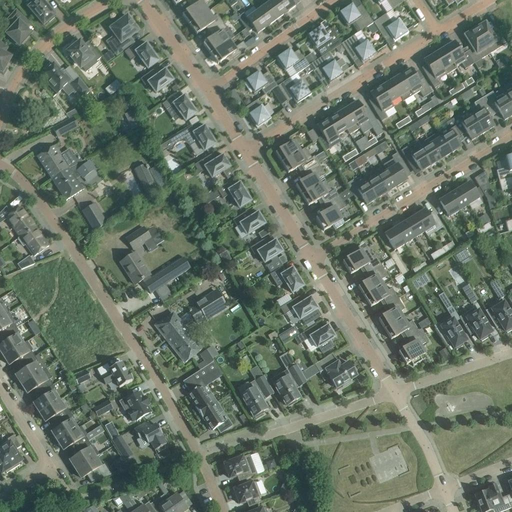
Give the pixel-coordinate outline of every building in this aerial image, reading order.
[(55,15),(44,3),(46,0),(33,0),(35,2),(28,8),(43,25),(48,21),(49,23),(55,18),(53,17),(55,15)] [(212,0),(211,0),(193,0),(191,2),(195,7),(183,15),(182,15),(189,25),(208,12),(204,6),(212,0)] [(275,0),(272,0),(266,5),(276,20),(286,14),(275,0)] [(275,0),(286,14),(295,7),(290,0),(275,0)] [(338,13),(339,15),(347,27),(354,23),(360,32),(366,28),(373,23),(358,0),(357,1),(361,6),(356,9),(352,4),(338,13)] [(375,0),(379,6),(386,1),(392,11),(405,2),(403,0),(375,0)] [(267,27),(276,20),(266,5),(256,12),(267,27)] [(18,44),(19,46),(31,33),(22,25),(26,20),(16,11),(11,16),(16,20),(12,24),(14,26),(7,34),(13,40),(13,42),(16,45),(18,44)] [(212,18),(208,12),(189,25),(197,35),(209,26),(212,31),(223,23),(217,14),(212,18)] [(258,34),(267,27),(256,12),(247,19),(244,14),(238,18),(249,32),(254,29),(258,34)] [(392,24),(386,15),(373,23),(375,26),(388,46),(389,46),(385,41),(390,37),(394,43),(408,33),(407,32),(413,28),(405,17),(400,21),(399,19),(392,24)] [(122,43),(138,31),(127,17),(110,29),(116,36),(107,42),(117,55),(126,48),(122,43)] [(204,44),(203,44),(210,55),(229,41),(234,38),(229,32),(223,23),(212,31),(216,36),(213,38),(204,44)] [(321,26),(307,35),(308,37),(316,50),(321,57),(322,57),(328,53),(329,53),(336,49),(341,45),(341,44),(337,38),(333,33),(327,23),(326,23),(329,27),(324,31),(321,26)] [(474,28),(490,54),(506,45),(498,33),(493,36),(485,24),(481,26),(480,25),(474,28)] [(490,54),(474,28),(468,32),(469,34),(465,36),(472,49),(467,52),(474,64),(490,54)] [(354,36),(341,44),(341,45),(345,51),(356,67),(357,67),(353,62),(358,59),(362,64),(376,55),(375,53),(367,41),(366,41),(360,32),(354,36)] [(1,42),(0,40),(0,72),(3,75),(7,68),(5,67),(11,57),(0,51),(0,43),(0,42),(1,42)] [(66,49),(65,50),(66,52),(75,64),(78,62),(86,72),(98,63),(97,61),(101,58),(95,49),(90,53),(84,45),(80,41),(71,49),(69,47),(67,48),(66,49)] [(234,48),(229,41),(210,55),(218,65),(218,64),(230,55),(233,59),(247,49),(243,42),(234,48)] [(444,49),(456,69),(457,69),(455,67),(461,64),(465,70),(474,64),(467,52),(462,56),(453,41),(448,44),(449,46),(444,49)] [(138,56),(148,70),(159,62),(150,50),(151,49),(147,43),(140,48),(141,49),(138,51),(134,46),(124,52),(130,61),(138,56)] [(290,48),(276,58),(277,60),(285,72),(292,67),(296,74),(297,74),(304,69),(309,66),(296,45),(295,46),(298,51),(293,54),(290,48)] [(341,45),(336,49),(338,53),(341,53),(345,51),(341,45)] [(456,69),(444,49),(434,55),(446,75),(456,69)] [(102,58),(106,64),(114,58),(110,52),(102,58)] [(321,57),(309,66),(313,71),(324,87),(321,82),(326,79),(329,84),(344,75),(343,73),(348,69),(341,59),(336,63),(334,61),(329,53),(328,53),(322,57),(321,57)] [(446,75),(434,55),(429,58),(428,56),(423,60),(432,74),(427,77),(434,89),(439,86),(435,79),(445,73),(446,75)] [(502,59),(495,63),(499,70),(506,65),(502,59)] [(76,93),(81,99),(90,92),(76,74),(75,74),(78,78),(73,82),(64,71),(62,73),(54,64),(51,66),(49,65),(50,64),(49,64),(43,70),(43,71),(44,70),(45,72),(43,74),(50,82),(48,84),(57,94),(62,89),(68,96),(73,92),(74,94),(76,93)] [(309,66),(304,69),(308,74),(309,73),(313,71),(309,66)] [(259,71),(244,80),(246,82),(254,94),(261,90),(264,95),(265,96),(277,87),(264,68),(267,73),(262,76),(259,71)] [(405,73),(401,76),(413,96),(419,92),(423,98),(432,93),(423,79),(418,82),(409,68),(404,71),(405,73)] [(156,94),(173,81),(169,76),(170,75),(165,69),(159,73),(160,74),(157,76),(153,70),(140,79),(145,86),(148,83),(156,94)] [(290,78),(277,87),(280,92),(288,102),(293,99),(297,104),(311,95),(310,93),(302,81),(301,81),(297,74),(290,79),(290,78)] [(401,76),(391,82),(400,97),(403,102),(413,96),(401,76)] [(467,87),(474,83),(471,79),(464,83),(467,87)] [(391,82),(381,88),(390,103),(391,103),(400,97),(391,82)] [(458,93),(464,89),(461,85),(455,89),(458,93)] [(511,85),(502,92),(504,96),(511,108),(511,85)] [(375,89),(370,92),(373,97),(379,108),(375,111),(382,122),(381,120),(387,117),(384,114),(393,108),(394,108),(391,103),(390,103),(381,88),(376,91),(375,89)] [(458,93),(455,89),(448,93),(451,97),(458,93)] [(279,92),(274,96),(283,109),(284,109),(282,106),(288,102),(280,92),(279,92)] [(492,93),(483,98),(494,116),(499,113),(504,121),(511,116),(511,108),(504,96),(497,101),(492,93)] [(171,98),(162,105),(165,109),(166,110),(172,106),(173,104),(186,122),(197,114),(188,102),(189,101),(184,95),(178,100),(179,101),(175,103),(171,98)] [(479,112),(471,116),(482,134),(494,127),(488,119),(494,116),(483,98),(474,104),(479,112)] [(271,120),(270,118),(262,105),(260,106),(257,101),(245,108),(249,114),(247,115),(257,129),(271,120)] [(352,106),(347,109),(360,129),(362,132),(371,127),(372,129),(377,137),(383,133),(375,120),(370,123),(368,121),(363,111),(356,101),(351,104),(352,106)] [(424,114),(430,110),(427,105),(421,109),(424,114)] [(347,109),(337,115),(347,130),(350,135),(360,129),(347,109)] [(417,118),(424,114),(421,109),(414,113),(417,118)] [(75,110),(66,115),(69,119),(77,115),(75,110)] [(132,112),(125,115),(132,130),(139,126),(132,112)] [(337,115),(328,121),(337,136),(347,130),(337,115)] [(421,127),(431,121),(428,116),(418,122),(421,127)] [(457,117),(451,120),(461,136),(466,133),(471,141),(482,134),(471,116),(461,123),(457,117)] [(405,126),(411,122),(408,117),(402,121),(405,126)] [(53,129),(57,138),(78,127),(73,118),(53,129)] [(448,127),(438,133),(441,138),(451,154),(461,148),(457,142),(463,139),(461,136),(451,120),(445,124),(448,127)] [(124,121),(112,126),(116,135),(128,130),(124,121)] [(322,122),(317,125),(323,136),(318,139),(319,140),(326,152),(336,145),(341,142),(339,139),(337,136),(328,121),(323,124),(322,122)] [(402,121),(395,125),(398,130),(405,126),(402,121)] [(418,122),(408,128),(411,133),(421,127),(418,122)] [(204,152),(216,145),(208,132),(209,132),(205,125),(198,129),(199,130),(195,133),(192,127),(158,148),(161,146),(172,149),(172,150),(173,150),(173,149),(173,148),(174,147),(175,146),(176,145),(177,144),(178,144),(179,143),(180,143),(182,143),(184,143),(185,143),(186,144),(187,144),(187,145),(188,145),(189,146),(190,147),(190,146),(198,141),(204,152)] [(313,130),(307,134),(313,144),(319,140),(318,139),(313,130)] [(438,133),(428,139),(431,144),(441,160),(451,154),(441,138),(438,133)] [(371,147),(378,142),(375,138),(368,142),(371,147)] [(428,139),(418,145),(421,150),(431,166),(441,160),(431,144),(428,139)] [(294,142),(275,153),(282,163),(300,152),(300,151),(294,142)] [(365,150),(371,147),(368,142),(362,146),(365,150)] [(406,148),(401,151),(410,167),(415,164),(421,172),(431,166),(421,150),(418,145),(408,151),(406,148)] [(37,157),(52,179),(69,168),(55,146),(37,157)] [(300,152),(282,163),(288,174),(297,168),(300,166),(304,172),(318,163),(314,157),(311,158),(305,149),(305,148),(300,151),(300,152)] [(373,149),(363,155),(367,160),(376,154),(373,149)] [(351,159),(358,155),(355,150),(348,154),(351,159)] [(324,152),(316,156),(319,161),(327,157),(324,152)] [(77,153),(73,156),(78,164),(82,162),(77,153)] [(393,159),(383,165),(387,171),(397,187),(407,181),(406,179),(401,172),(407,169),(397,153),(391,157),(393,159)] [(345,163),(351,159),(348,154),(342,158),(345,163)] [(229,168),(230,168),(226,162),(227,161),(223,155),(217,159),(217,160),(215,162),(211,155),(194,165),(199,174),(206,170),(212,179),(223,172),(228,179),(234,176),(229,168)] [(367,160),(363,155),(354,161),(358,168),(368,162),(367,160)] [(499,182),(511,178),(511,157),(505,159),(508,168),(496,172),(499,182)] [(66,201),(75,196),(84,190),(77,179),(81,176),(83,179),(95,170),(92,166),(89,161),(86,163),(84,160),(82,162),(78,164),(70,169),(69,168),(52,179),(66,201)] [(305,180),(295,186),(302,196),(320,185),(320,184),(317,180),(325,175),(318,163),(304,172),(308,178),(305,180)] [(148,171),(140,175),(149,194),(147,195),(166,186),(156,167),(149,171),(148,169),(149,169),(147,166),(146,166),(146,167),(147,170),(148,171)] [(387,171),(377,178),(387,193),(397,187),(387,171)] [(488,184),(485,172),(474,179),(479,187),(488,184)] [(352,181),(346,185),(356,200),(361,197),(366,206),(376,199),(367,184),(364,178),(354,184),(352,181)] [(367,184),(376,199),(387,193),(377,178),(367,184)] [(511,178),(499,182),(501,192),(511,188),(511,178)] [(320,185),(302,196),(308,206),(317,201),(321,199),(324,205),(338,196),(334,189),(331,191),(325,182),(325,181),(320,184),(320,185)] [(223,199),(230,194),(240,209),(251,202),(243,189),(244,189),(240,182),(233,186),(234,187),(231,190),(227,184),(217,190),(218,191),(221,196),(223,199)] [(459,189),(469,205),(479,199),(469,183),(459,189)] [(479,187),(487,200),(489,211),(495,210),(488,184),(479,187)] [(449,196),(459,211),(469,205),(459,189),(449,196)] [(218,191),(213,194),(216,199),(221,196),(218,191)] [(328,211),(316,219),(323,231),(332,226),(335,230),(350,221),(349,220),(344,223),(337,212),(345,207),(338,196),(324,205),(328,211)] [(459,211),(449,196),(439,202),(449,218),(459,211)] [(20,237),(34,227),(21,208),(11,214),(6,207),(0,213),(0,223),(7,219),(20,237)] [(443,228),(433,212),(428,216),(425,211),(415,217),(425,232),(424,232),(427,237),(443,228)] [(246,212),(232,221),(237,227),(240,225),(247,236),(265,225),(262,219),(262,218),(258,212),(252,216),(253,217),(250,219),(246,212)] [(87,221),(93,232),(105,225),(99,215),(87,221)] [(425,232),(415,217),(405,223),(414,239),(424,232),(425,232)] [(414,239),(405,223),(395,229),(404,245),(414,239)] [(488,223),(482,227),(485,232),(491,229),(488,223)] [(34,257),(49,247),(34,227),(20,237),(17,239),(23,247),(26,245),(34,257)] [(482,227),(476,231),(479,236),(485,232),(482,227)] [(133,250),(151,239),(144,228),(126,239),(133,250)] [(258,234),(261,239),(270,234),(267,229),(258,234)] [(404,245),(395,229),(385,235),(394,251),(404,245)] [(468,239),(474,236),(471,231),(465,234),(468,239)] [(263,240),(250,249),(254,256),(258,253),(264,264),(282,253),(279,247),(280,247),(276,240),(269,244),(270,245),(267,247),(263,240)] [(372,257),(366,248),(364,244),(348,253),(351,257),(342,262),(350,275),(363,267),(367,274),(381,265),(375,255),(372,257)] [(442,248),(436,252),(439,257),(445,253),(442,248)] [(454,256),(453,257),(455,261),(457,260),(458,263),(459,263),(470,257),(467,252),(466,252),(465,250),(454,256)] [(436,252),(430,256),(433,261),(439,257),(436,252)] [(135,254),(120,263),(121,264),(123,263),(130,275),(129,276),(135,286),(143,280),(145,283),(143,284),(150,295),(191,269),(184,258),(172,266),(176,273),(168,278),(163,271),(150,280),(148,277),(150,276),(135,254)] [(287,262),(283,256),(278,259),(282,266),(287,262)] [(21,270),(34,265),(29,257),(17,265),(21,270)] [(424,263),(418,267),(421,272),(427,268),(424,263)] [(358,287),(364,298),(383,286),(380,281),(388,276),(381,265),(367,274),(371,280),(358,287)] [(283,275),(279,269),(270,275),(277,288),(285,283),(292,294),(304,287),(296,274),(297,274),(293,267),(286,272),(287,273),(283,275)] [(418,267),(412,271),(415,276),(421,272),(418,267)] [(424,275),(411,283),(415,289),(416,288),(428,281),(424,275)] [(490,285),(499,300),(506,296),(497,281),(490,285)] [(478,300),(469,285),(462,289),(471,304),(478,300)] [(387,306),(398,299),(392,289),(387,292),(383,286),(364,298),(371,308),(383,300),(387,306)] [(206,320),(225,308),(215,292),(196,304),(198,306),(189,312),(196,323),(205,318),(206,320)] [(438,297),(447,312),(453,309),(443,293),(438,297)] [(298,297),(280,309),(284,316),(286,315),(293,310),(300,321),(302,320),(306,326),(321,317),(317,310),(318,310),(314,304),(315,304),(311,297),(304,301),(305,302),(302,304),(298,297)] [(385,330),(403,319),(399,313),(404,309),(398,299),(387,306),(391,312),(378,320),(385,330)] [(0,319),(5,316),(9,313),(3,304),(2,305),(0,302),(0,319)] [(511,330),(511,327),(511,328),(511,327),(511,316),(511,315),(509,311),(509,312),(504,303),(492,310),(491,308),(486,311),(485,311),(496,329),(497,329),(496,328),(501,325),(505,332),(506,331),(507,334),(511,330)] [(483,320),(475,308),(459,318),(470,336),(475,333),(479,340),(480,340),(482,342),(488,338),(487,336),(491,333),(486,325),(487,325),(484,320),(483,320)] [(5,316),(0,319),(0,339),(16,329),(13,323),(14,322),(9,313),(5,316)] [(156,326),(170,345),(185,363),(204,348),(193,336),(192,337),(172,313),(156,326)] [(436,329),(435,329),(446,347),(447,347),(446,347),(451,344),(454,349),(455,348),(456,350),(463,347),(461,344),(466,341),(461,333),(459,328),(458,329),(450,316),(438,323),(441,327),(436,329)] [(422,329),(432,323),(429,317),(419,324),(422,329)] [(403,319),(385,330),(391,341),(403,333),(407,339),(421,330),(418,331),(412,321),(407,324),(403,319)] [(317,349),(319,348),(323,354),(333,348),(329,342),(335,338),(331,332),(332,332),(328,325),(322,329),(322,330),(320,332),(316,326),(299,336),(294,339),(298,346),(310,338),(317,349)] [(279,337),(283,346),(294,339),(299,336),(294,328),(279,337)] [(0,346),(0,351),(0,352),(3,357),(23,344),(17,336),(20,334),(16,329),(0,339),(0,340),(2,345),(0,346)] [(428,341),(421,330),(407,339),(411,345),(398,353),(406,366),(411,362),(413,366),(412,366),(413,367),(425,359),(422,360),(420,357),(425,354),(420,346),(428,341)] [(275,332),(268,336),(271,341),(278,337),(275,332)] [(23,344),(3,357),(6,362),(9,366),(11,365),(15,362),(16,362),(25,356),(28,361),(34,357),(31,352),(33,351),(27,342),(23,344)] [(212,347),(199,356),(207,366),(213,362),(212,360),(218,356),(212,347)] [(439,354),(445,363),(454,360),(447,349),(439,354)] [(299,387),(305,383),(288,354),(280,358),(286,368),(287,367),(289,370),(283,374),(286,379),(274,386),(286,406),(287,406),(288,407),(296,403),(295,401),(299,399),(293,388),(298,386),(299,387)] [(341,369),(332,354),(314,365),(324,381),(329,378),(336,389),(342,386),(343,387),(351,382),(350,381),(356,377),(349,364),(341,369)] [(17,375),(15,376),(18,380),(21,385),(41,373),(35,364),(38,362),(34,357),(28,361),(17,368),(20,373),(17,375)] [(207,366),(185,380),(193,392),(201,387),(202,388),(205,386),(222,375),(213,362),(207,366)] [(133,380),(128,372),(127,373),(121,363),(109,370),(107,365),(98,370),(101,377),(105,385),(114,380),(119,389),(132,382),(131,381),(133,380)] [(68,376),(64,370),(60,373),(60,376),(62,380),(68,376)] [(260,399),(265,397),(266,398),(272,395),(258,370),(251,374),(255,382),(250,385),(253,390),(241,397),(253,417),(254,417),(255,418),(263,414),(262,412),(266,410),(260,399)] [(86,371),(74,377),(77,384),(90,378),(86,371)] [(41,373),(21,385),(24,390),(27,394),(29,393),(34,390),(43,384),(46,390),(52,385),(49,380),(46,381),(41,373)] [(35,404),(34,404),(36,409),(39,414),(59,401),(54,393),(56,391),(52,385),(46,390),(35,396),(39,401),(35,404)] [(193,392),(188,395),(195,407),(195,408),(199,414),(216,403),(210,394),(207,396),(202,388),(201,387),(193,392)] [(149,405),(145,397),(142,399),(139,394),(140,393),(129,399),(128,397),(119,402),(126,414),(127,413),(133,422),(135,421),(136,421),(144,417),(145,419),(151,415),(150,414),(151,413),(147,406),(149,405)] [(59,401),(39,414),(42,419),(45,423),(47,422),(50,419),(53,425),(70,414),(67,408),(64,410),(59,401)] [(106,403),(94,410),(96,414),(101,412),(103,414),(110,410),(106,403)] [(199,414),(203,420),(204,420),(211,431),(217,428),(220,433),(231,426),(228,421),(224,423),(219,414),(222,412),(216,403),(199,414)] [(53,432),(52,433),(54,437),(57,442),(77,429),(71,421),(74,419),(70,414),(53,425),(57,430),(53,432)] [(134,430),(139,440),(143,437),(147,445),(150,443),(154,452),(156,450),(158,453),(165,449),(164,446),(166,445),(161,437),(162,437),(156,425),(151,428),(148,422),(134,430)] [(112,423),(104,427),(112,441),(119,437),(112,423)] [(77,429),(57,442),(61,447),(63,451),(65,450),(79,441),(82,446),(88,442),(85,437),(87,436),(81,427),(77,429)] [(0,450),(13,470),(19,466),(18,464),(22,461),(15,451),(21,447),(13,436),(0,444),(0,450)] [(71,460),(70,461),(72,465),(75,470),(95,458),(99,455),(93,446),(92,447),(88,442),(82,446),(71,453),(75,458),(71,460)] [(6,474),(13,470),(0,450),(0,471),(1,474),(5,472),(6,474)] [(257,475),(249,455),(237,460),(236,459),(229,461),(230,463),(224,465),(225,466),(223,467),(226,474),(227,473),(230,479),(236,476),(239,482),(257,475)] [(95,458),(75,470),(79,475),(81,479),(83,479),(86,476),(91,484),(113,476),(104,464),(100,466),(95,458)] [(264,472),(280,466),(278,461),(274,463),(273,461),(266,463),(267,466),(262,467),(264,472)] [(122,473),(129,471),(125,464),(119,468),(122,473)] [(261,496),(255,482),(234,491),(234,492),(233,492),(235,500),(237,499),(239,505),(246,502),(248,508),(261,503),(259,497),(261,496)] [(164,495),(175,511),(185,511),(188,510),(177,495),(171,499),(161,484),(157,485),(164,495)] [(489,491),(485,492),(493,511),(502,511),(511,509),(506,497),(500,499),(495,486),(488,489),(489,491)] [(480,511),(493,511),(485,492),(475,497),(477,503),(477,504),(479,508),(480,511)] [(127,495),(123,497),(133,511),(154,511),(152,509),(150,505),(148,503),(143,506),(140,503),(136,506),(132,500),(131,501),(129,498),(127,495)] [(175,511),(164,495),(150,505),(152,509),(154,511),(175,511)] [(133,511),(123,497),(119,498),(120,500),(123,504),(128,511),(133,511)] [(119,498),(112,500),(117,508),(123,504),(120,500),(119,498)]
